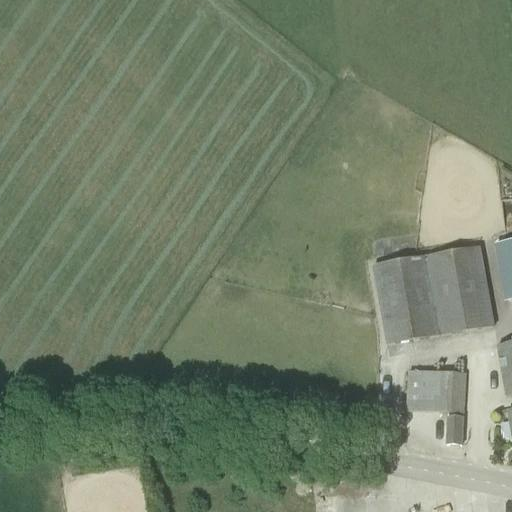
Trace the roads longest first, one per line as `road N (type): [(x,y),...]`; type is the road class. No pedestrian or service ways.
road 1 (unclassified): [(511,482),(138,428),(0,427)]
road 2 (unknown): [(482,476),(483,351)]
